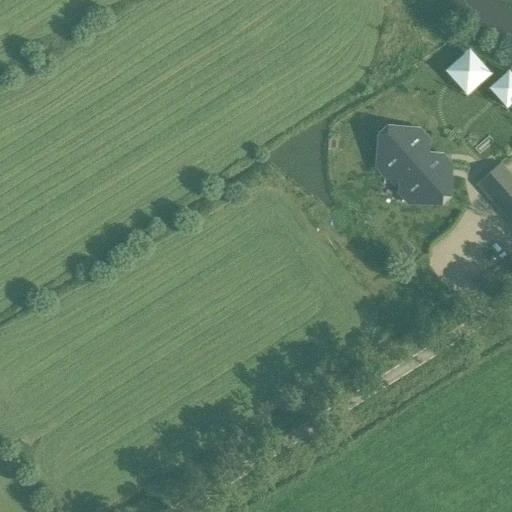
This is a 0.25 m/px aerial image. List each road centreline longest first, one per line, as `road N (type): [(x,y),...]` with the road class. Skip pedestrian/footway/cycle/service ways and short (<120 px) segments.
road 1 (unclassified): [(176,511),(511,303)]
road 2 (track): [(372,0),(475,116)]
